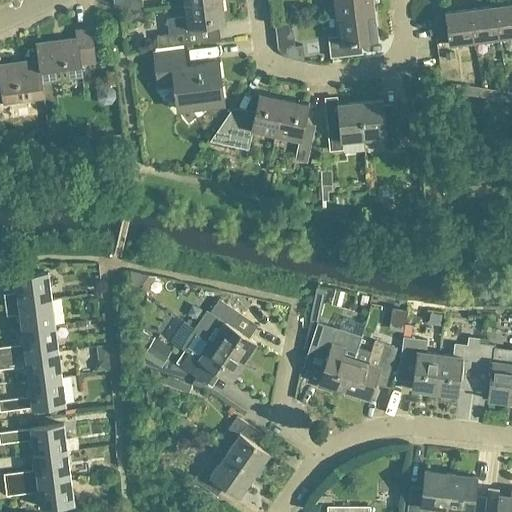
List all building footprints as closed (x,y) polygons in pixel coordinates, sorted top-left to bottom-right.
[(120,14),(131,12),(143,10),(141,0),(113,0),(114,7),(119,9),(120,14)] [(226,24),(222,0),(218,0),(185,4),(187,16),(172,18),(174,34),(156,36),(158,48),(198,43),(196,28),(226,24)] [(372,0),(334,0),(337,18),(374,13),(372,0)] [(511,4),(497,7),(501,38),(511,36),(511,4)] [(472,10),(476,41),(501,38),(497,7),(472,10)] [(472,10),(446,13),(450,44),(476,41),(472,10)] [(378,40),(374,13),(337,18),(340,37),(328,38),(331,58),(363,54),(361,42),(378,40)] [(36,43),(38,59),(41,83),(83,78),(82,66),(94,64),(90,29),(76,30),(77,39),(36,43)] [(218,63),(187,67),(184,50),(155,54),(160,88),(176,86),(179,110),(224,104),(218,63)] [(44,99),(41,83),(38,59),(0,64),(0,92),(2,93),(3,104),(44,99)] [(482,98),(483,89),(456,85),(455,94),(482,98)] [(507,101),(509,93),(483,89),(482,98),(507,101)] [(260,94),(254,123),(230,118),(213,143),(249,150),(253,131),(276,136),(284,99),(260,94)] [(309,105),(284,99),(276,136),(299,140),(295,160),(308,163),(313,136),(302,134),(309,105)] [(384,100),(361,102),(365,139),(385,137),(387,145),(400,145),(396,104),(384,105),(384,100)] [(343,141),(365,139),(361,102),(339,105),(339,109),(325,110),(330,151),(343,150),(343,141)] [(457,109),(442,106),(440,116),(455,119),(457,109)] [(321,172),(322,186),(327,186),(332,186),(331,172),(321,172)] [(5,305),(51,299),(48,272),(15,277),(17,293),(4,294),(5,305)] [(51,299),(5,305),(7,316),(20,314),(22,330),(55,325),(51,299)] [(219,300),(198,332),(244,363),(257,345),(234,330),(243,316),(219,300)] [(308,354),(327,359),(319,388),(331,391),(334,387),(344,390),(358,348),(361,336),(318,323),(308,354)] [(0,347),(0,358),(58,351),(55,325),(22,330),(24,344),(0,347)] [(244,363),(198,332),(176,364),(201,380),(210,367),(232,382),(244,363)] [(154,337),(143,356),(161,367),(172,348),(154,337)] [(412,391),(434,394),(439,354),(425,352),(427,341),(403,338),(401,360),(415,363),(412,391)] [(371,352),(358,348),(344,390),(346,391),(346,396),(359,400),(362,396),(369,398),(376,375),(387,379),(397,348),(375,341),(371,352)] [(479,344),(478,348),(475,370),(490,372),(487,400),(510,403),(511,384),(511,349),(494,348),(495,346),(479,344)] [(453,356),(439,354),(434,394),(456,396),(461,368),(475,370),(478,348),(455,345),(453,356)] [(29,381),(62,377),(58,351),(0,358),(0,369),(27,366),(29,381)] [(65,403),(62,377),(29,381),(31,397),(0,400),(0,409),(0,412),(65,403)] [(233,444),(225,457),(255,476),(269,455),(254,445),(261,434),(237,417),(224,437),(233,444)] [(33,440),(35,455),(67,451),(64,425),(0,432),(0,437),(1,444),(33,440)] [(255,476),(225,457),(215,449),(209,458),(220,465),(211,477),(201,470),(194,481),(218,497),(224,487),(240,498),(255,476)] [(71,477),(67,451),(35,455),(36,470),(4,474),(5,485),(71,477)] [(428,511),(429,508),(447,510),(451,475),(426,471),(423,496),(411,494),(408,511),(428,511)] [(477,478),(451,475),(447,510),(463,511),(462,511),(484,511),(486,504),(474,503),(477,478)] [(71,477),(5,485),(7,495),(39,492),(41,507),(74,503),(71,477)] [(511,511),(511,490),(511,491),(510,496),(499,495),(496,511),(511,511)]
